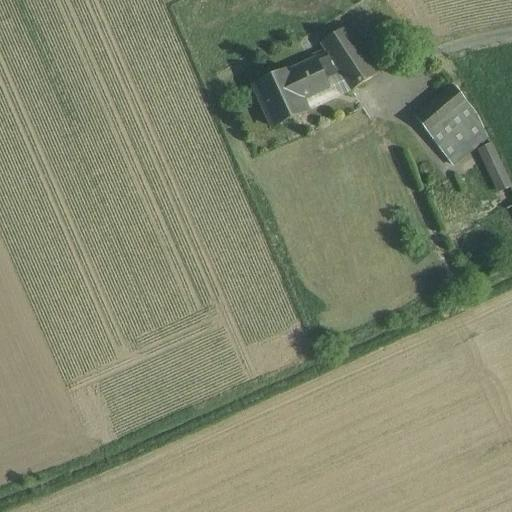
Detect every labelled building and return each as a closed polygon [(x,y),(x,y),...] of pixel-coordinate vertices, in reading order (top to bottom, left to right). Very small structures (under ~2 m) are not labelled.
[(387,68),(356,23),(321,46),(351,92),(387,68)] [(334,77),(323,53),(313,57),(315,61),(324,81),(334,77)] [(315,61),(289,73),(289,72),(254,88),(273,128),(307,112),(303,102),(329,91),(324,81),(315,61)] [(453,87),(416,119),(439,149),(477,117),(453,87)] [(477,117),(439,149),(451,165),(486,137),(477,117)] [(479,147),(499,192),(511,186),(511,182),(493,141),(479,147)]
